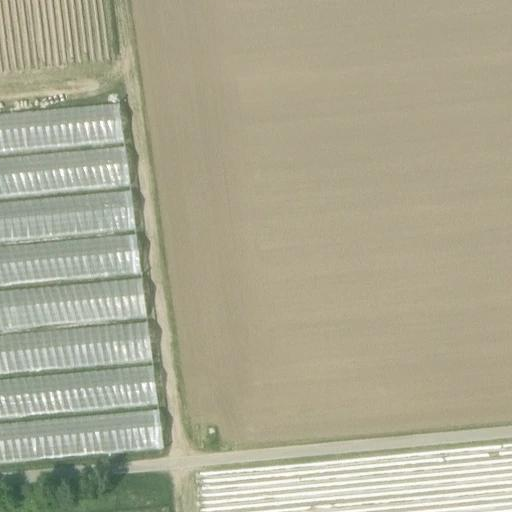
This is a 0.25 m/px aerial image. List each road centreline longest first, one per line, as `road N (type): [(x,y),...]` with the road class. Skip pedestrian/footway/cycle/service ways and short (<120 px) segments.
road 1 (track): [(511,432),(0,479)]
road 2 (track): [(121,0),(174,462)]
